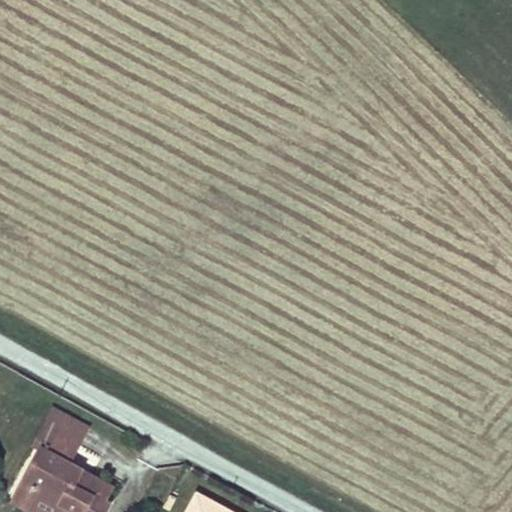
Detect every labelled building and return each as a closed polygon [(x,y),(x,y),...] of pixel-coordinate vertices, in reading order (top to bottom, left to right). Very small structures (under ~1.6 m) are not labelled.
[(41,450),(23,482),(68,508),(65,511),(103,511),(108,505),(102,501),(109,488),(78,470),(74,477),(63,470),(68,462),(86,429),(52,410),(36,439),(44,443),(41,450)] [(41,450),(44,443),(36,439),(33,445),(41,450)] [(78,470),(79,469),(68,462),(63,470),(74,477),(78,470)] [(65,511),(68,508),(23,482),(12,501),(32,511),(65,511)] [(233,511),(234,511),(195,491),(183,511),(233,511)]
